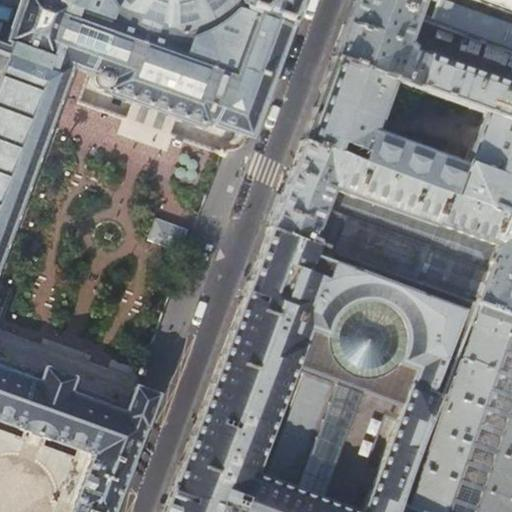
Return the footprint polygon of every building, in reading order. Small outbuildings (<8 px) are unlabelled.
[(72,510),(71,511),(114,511),(132,466),(131,465),(145,428),(146,428),(158,397),(138,391),(132,389),(122,415),(67,395),(70,385),(72,380),(67,377),(66,378),(46,371),(47,370),(41,368),(39,374),(40,375),(37,384),(0,371),(0,254),(68,67),(91,75),(90,79),(91,82),(95,86),(97,87),(99,88),(103,87),(105,89),(104,93),(202,128),(204,122),(245,138),(246,138),(252,121),(288,25),(291,26),(299,3),(300,0),(0,0),(0,421),(19,429),(20,430),(33,435),(48,441),(49,440),(91,455),(71,510),(72,510)] [(511,26),(439,0),(352,0),(347,15),(331,57),(393,80),(482,112),(511,122),(511,26)] [(511,0),(472,0),(511,14),(511,0)] [(316,99),(300,141),(511,217),(511,122),(482,112),(463,165),(374,132),(393,80),(331,57),(316,99)] [(478,307),(408,508),(398,504),(394,511),(511,511),(511,217),(300,141),(283,186),(267,229),(314,247),(355,262),(430,288),(474,304),(474,306),(478,307)] [(146,164),(148,206),(210,204),(208,145),(156,147),(156,164),(146,164)] [(162,511),(394,511),(398,504),(439,398),(430,395),(461,310),(427,298),(430,288),(355,262),(352,271),(311,256),(314,247),(267,229),(253,267),(162,511)]
